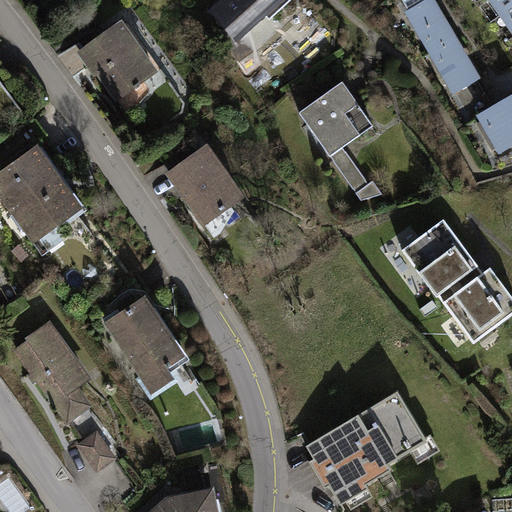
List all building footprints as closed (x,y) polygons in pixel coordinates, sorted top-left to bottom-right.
[(220,0),(208,10),(234,42),(287,0),(220,0)] [(437,0),(428,0),(407,12),(453,95),(482,79),(437,0)] [(511,0),(486,0),(511,37),(511,0)] [(110,15),(74,45),(127,108),(163,79),(110,15)] [(337,84),(297,111),(356,198),(370,189),(343,149),(369,131),(337,84)] [(511,99),(477,118),(498,156),(511,148),(511,99)] [(20,145),(0,161),(0,203),(35,246),(77,212),(20,145)] [(203,148),(170,170),(205,223),(238,201),(203,148)] [(434,217),(387,251),(423,302),(436,293),(470,341),(511,310),(511,300),(487,265),(475,274),(434,217)] [(98,322),(152,399),(189,373),(137,292),(98,322)] [(45,323),(7,348),(58,426),(79,412),(67,394),(84,383),(45,323)] [(395,393),(293,450),(328,510),(361,491),(356,482),(424,444),(395,393)] [(100,437),(78,449),(95,480),(118,468),(100,437)] [(154,495),(135,511),(206,511),(204,488),(154,495)]
